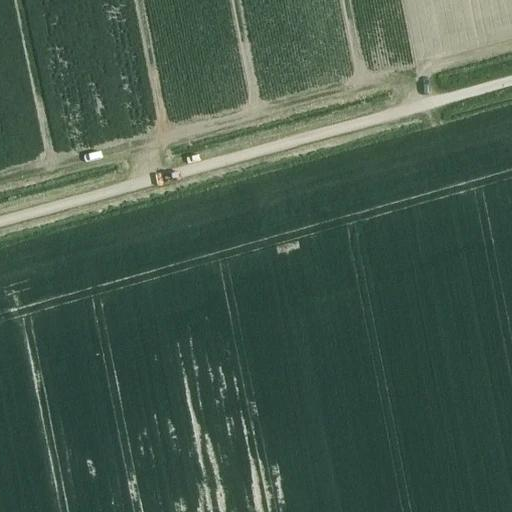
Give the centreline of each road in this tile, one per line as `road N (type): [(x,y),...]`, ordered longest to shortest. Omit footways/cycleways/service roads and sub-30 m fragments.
road 1 (unclassified): [(511,83),(0,225)]
road 2 (track): [(427,106),(418,78),(371,84),(0,185)]
